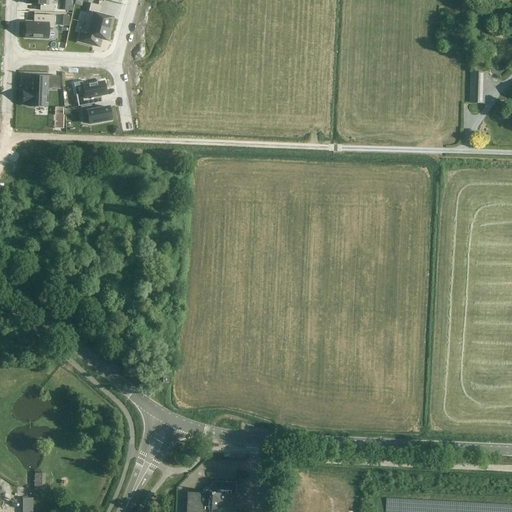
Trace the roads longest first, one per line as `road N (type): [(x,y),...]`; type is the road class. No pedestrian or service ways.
road 1 (track): [(0,135),(511,155)]
road 2 (tertiary): [(511,449),(238,438),(180,423)]
road 3 (tertiary): [(157,411),(0,281)]
